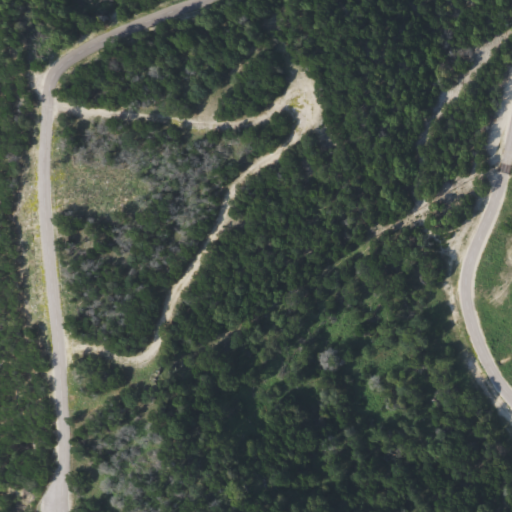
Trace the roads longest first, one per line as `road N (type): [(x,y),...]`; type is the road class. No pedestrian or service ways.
road 1 (residential): [(172,0),(66,54),(43,90),(106,109),(210,121),(286,98),(301,108),(299,125),(294,138),(235,176),(152,329),(150,374),(83,342),(49,376),(65,433),(53,511)]
road 2 (residential): [(511,409),(491,376),(466,299),(408,195),(415,140),(428,117),(511,27)]
road 3 (residential): [(509,147),(487,232),(456,279)]
